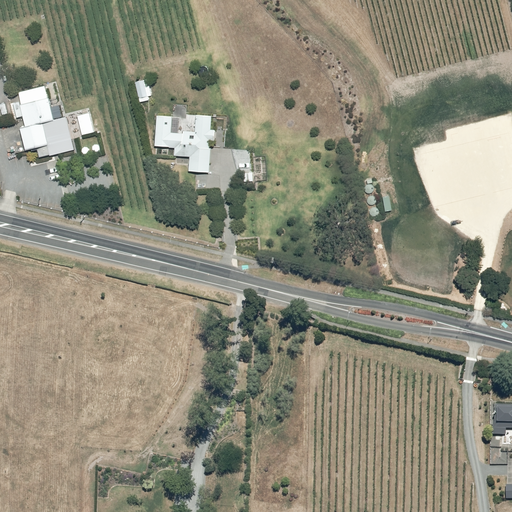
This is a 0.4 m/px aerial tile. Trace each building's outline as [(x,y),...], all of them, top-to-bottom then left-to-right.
[(48,117),(41,92),(12,100),(17,120),(10,122),(17,149),(42,143),(36,120),(48,117)] [(181,168),(202,169),(204,113),(188,113),(187,132),(162,131),(163,112),(149,111),(148,143),(164,143),(164,153),(181,154),(181,168)] [(95,132),(90,112),(76,116),(81,135),(95,132)] [(494,177),(492,161),(415,174),(417,189),(494,177)] [(511,403),(492,404),(492,434),(504,434),(504,428),(511,428),(511,403)]
